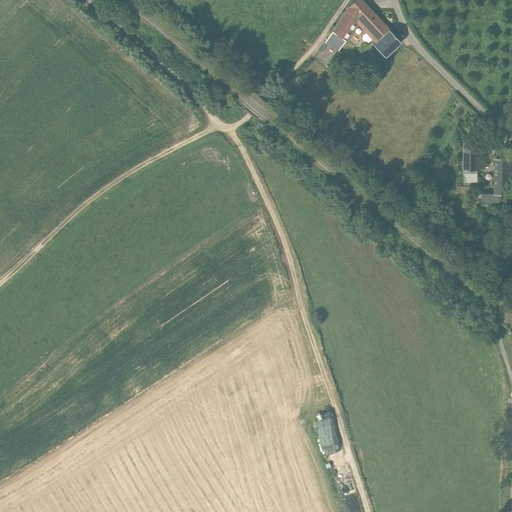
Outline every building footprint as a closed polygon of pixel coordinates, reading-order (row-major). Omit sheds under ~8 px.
[(324,43),(338,52),(345,40),(346,41),(356,27),(359,30),(364,26),(377,39),(372,44),(385,57),(401,42),(360,0),(355,0),(348,7),(324,43)] [(477,170),(478,170),(478,143),(464,143),(464,186),(470,186),(471,186),(472,183),(477,183),(477,170)] [(510,195),(511,158),(496,158),(495,194),(499,194),(510,195)] [(482,194),(482,202),(499,203),(499,194),(495,194),(482,194)] [(338,441),(332,417),(325,419),(323,414),(319,416),(327,444),(338,441)]
